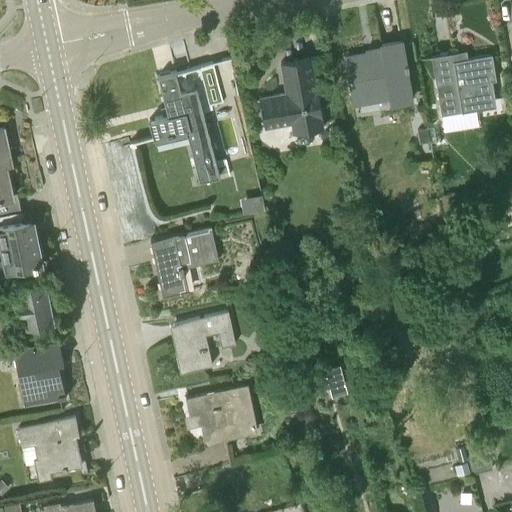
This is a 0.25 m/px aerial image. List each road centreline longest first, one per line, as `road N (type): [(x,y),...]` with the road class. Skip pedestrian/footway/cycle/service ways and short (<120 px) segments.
road 1 (tertiary): [(148,511),(46,47)]
road 2 (residential): [(46,47),(269,0)]
